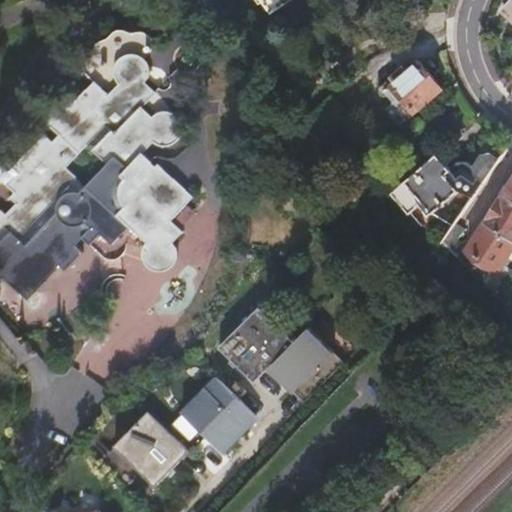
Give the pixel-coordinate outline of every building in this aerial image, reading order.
[(261,0),(270,12),(286,0),(261,0)] [(511,0),(501,0),(495,7),(511,22),(511,0)] [(0,212),(0,286),(4,282),(28,304),(58,272),(63,277),(83,256),(76,249),(81,244),(88,251),(98,241),(108,251),(127,231),(137,240),(134,244),(132,248),(132,252),(132,256),(133,261),(135,264),(138,268),(142,270),(146,271),(151,271),(155,270),(159,268),(162,265),(165,262),(166,258),(167,253),(166,249),(165,245),(162,241),(174,228),(167,222),(188,198),(153,165),(148,169),(136,158),(147,146),(150,148),(155,150),(159,150),(163,149),(167,147),(171,145),(174,141),(175,137),(176,133),(176,129),(175,125),(173,121),(170,118),(166,115),(162,114),(157,114),(153,114),(149,116),(146,119),(136,110),(148,98),(137,88),(140,85),(142,81),(143,76),(142,72),(141,68),(138,64),(135,61),(131,59),(127,58),(122,58),(118,59),(114,61),(111,64),(109,68),(107,72),(107,77),(108,81),(109,85),(112,88),(105,96),(89,82),(69,104),(60,95),(39,118),(57,135),(50,142),(42,135),(8,170),(15,177),(3,189),(10,195),(4,201),(13,209),(5,217),(0,212)] [(391,66),(379,77),(387,87),(392,82),(417,109),(440,89),(415,61),(403,71),(400,67),(395,71),(391,66)] [(511,87),(511,74),(507,70),(497,81),(501,86),(507,92),(511,87)] [(330,99),(310,119),(326,135),(346,115),(330,99)] [(449,169),(434,153),(403,180),(390,193),(408,213),(422,200),(432,212),(458,188),(471,198),(500,158),(486,148),(472,168),(466,164),(455,164),(449,169)] [(511,179),(465,251),(497,272),(511,248),(511,179)] [(438,246),(453,260),(460,250),(454,245),(461,235),(450,228),(438,246)] [(291,338),(254,305),(217,347),(243,371),(245,369),(256,378),(267,366),(291,338)] [(291,338),(267,366),(306,401),(342,363),(300,328),(291,338)] [(216,376),(181,411),(223,452),(247,427),(245,425),(256,415),(216,376)] [(150,412),(115,447),(156,488),(181,462),(179,460),(189,450),(150,412)]
